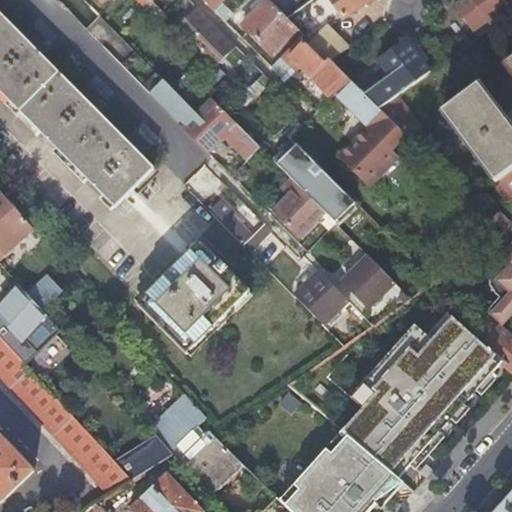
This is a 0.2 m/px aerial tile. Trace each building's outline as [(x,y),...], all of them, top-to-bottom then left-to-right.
[(149,0),(134,0),(142,8),(149,0)] [(188,0),(150,0),(152,1),(152,0),(163,0),(181,18),(194,5),(188,0)] [(260,0),(250,11),(255,15),(268,1),(267,0),(260,0)] [(329,0),(344,21),(374,0),(329,0)] [(473,34),(510,8),(504,0),(464,0),(455,7),(473,34)] [(271,55),(297,30),(297,29),(289,20),(268,1),(255,15),(243,27),(271,55)] [(232,16),(221,5),(218,8),(225,15),(221,18),(225,23),(232,16)] [(225,15),(218,8),(214,11),(221,18),(225,15)] [(0,14),(0,92),(116,210),(154,171),(142,159),(129,145),(95,110),(81,96),(39,54),(25,40),(0,14)] [(349,48),(328,26),(307,46),(325,63),(330,62),(349,48)] [(36,29),(25,40),(39,54),(49,43),(36,29)] [(323,65),(325,63),(307,46),(304,42),(302,44),(299,40),(281,58),(288,66),(296,73),(301,68),(315,82),(328,69),(323,65)] [(402,94),(430,74),(407,42),(379,62),(386,73),(376,81),(391,102),(396,99),(402,94)] [(296,73),(288,66),(281,58),(271,68),(278,75),(286,83),(296,73)] [(334,94),(348,80),(334,67),(330,62),(325,63),(323,65),(328,69),(315,82),(317,85),(330,98),(334,94)] [(390,122),(379,111),(348,80),(334,94),(367,127),(338,156),(368,186),(396,157),(390,150),(405,136),(401,133),(395,127),(390,122)] [(92,87),(81,96),(95,110),(105,101),(92,87)] [(511,172),(511,131),(479,87),(443,114),(496,185),(511,172)] [(408,139),(419,131),(396,99),(391,102),(379,111),(390,122),(395,127),(401,133),(405,136),(408,139)] [(261,149),(213,102),(184,130),(209,154),(225,139),(248,162),(261,149)] [(129,145),(142,159),(153,148),(139,135),(129,145)] [(312,177),(300,189),(325,214),(329,217),(337,209),(340,212),(343,209),(312,177)] [(325,214),(300,189),(286,202),(281,208),(275,213),(300,239),(325,214)] [(0,261),(34,231),(3,196),(0,198),(0,261)] [(281,208),(286,202),(283,199),(277,204),(281,208)] [(347,225),(352,219),(348,214),(343,219),(347,225)] [(233,217),(223,226),(244,248),(254,238),(233,217)] [(337,225),(329,217),(324,222),(332,231),(337,225)] [(254,238),(244,248),(251,255),(272,233),(265,225),(254,238)] [(511,239),(483,271),(507,294),(491,310),(503,321),(511,311),(511,239)] [(460,264),(477,252),(468,240),(451,252),(460,264)] [(188,357),(252,292),(202,243),(137,308),(188,357)] [(395,283),(369,258),(344,283),(369,309),(395,283)] [(320,273),(294,298),(327,332),(331,328),(327,323),(348,302),(320,273)] [(43,313),(63,295),(48,279),(28,297),(43,313)] [(25,340),(47,317),(43,313),(28,297),(21,290),(0,312),(0,339),(26,367),(39,355),(25,340)] [(402,303),(407,300),(403,295),(399,298),(402,303)] [(376,395),(344,429),(413,492),(511,383),(511,370),(452,316),(430,340),(416,327),(364,384),(376,395)] [(0,377),(100,486),(119,468),(26,367),(0,339),(0,377)] [(266,511),(277,500),(224,447),(211,434),(205,428),(173,456),(225,511),(266,511)] [(344,429),(277,500),(290,511),(394,511),(413,492),(344,429)] [(0,502),(3,505),(35,474),(18,457),(6,444),(0,437),(0,502)] [(6,444),(18,457),(23,452),(12,441),(6,444)] [(159,465),(173,456),(159,441),(145,451),(159,465)] [(133,482),(159,465),(145,451),(130,462),(136,469),(128,475),(133,482)] [(168,476),(157,487),(140,503),(131,511),(202,511),(189,498),(168,476)] [(511,511),(511,496),(502,509),(498,511),(511,511)] [(289,511),(277,500),(266,511),(289,511)]
